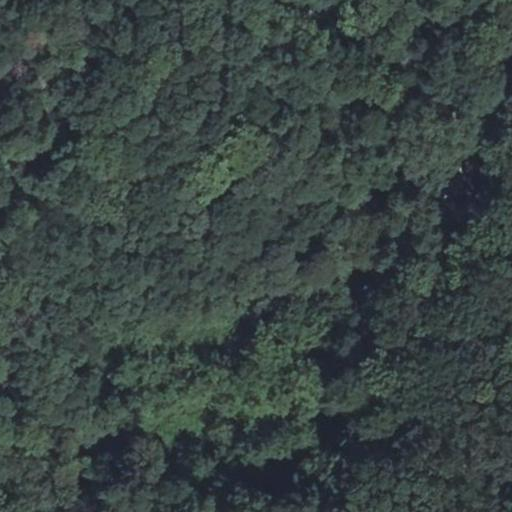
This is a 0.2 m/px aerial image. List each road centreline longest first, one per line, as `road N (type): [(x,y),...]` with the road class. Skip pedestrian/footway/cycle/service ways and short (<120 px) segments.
road 1 (track): [(511,61),(439,219),(421,241),(377,266),(349,262),(317,232),(292,0)]
road 2 (track): [(109,0),(0,211)]
